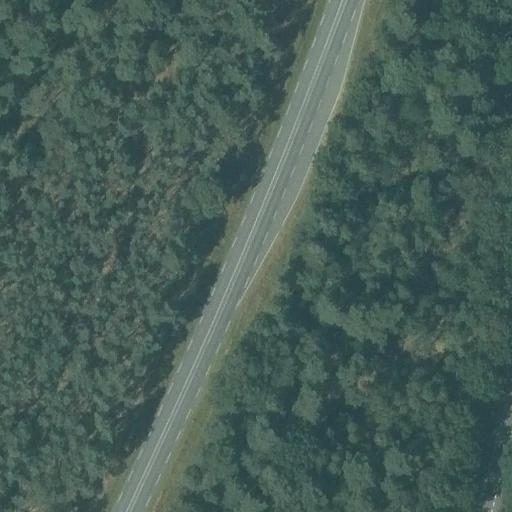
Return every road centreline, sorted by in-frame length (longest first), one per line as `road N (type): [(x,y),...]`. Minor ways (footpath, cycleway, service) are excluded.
road 1 (primary): [(342,0),(126,511)]
road 2 (unclassified): [(476,511),(511,383)]
